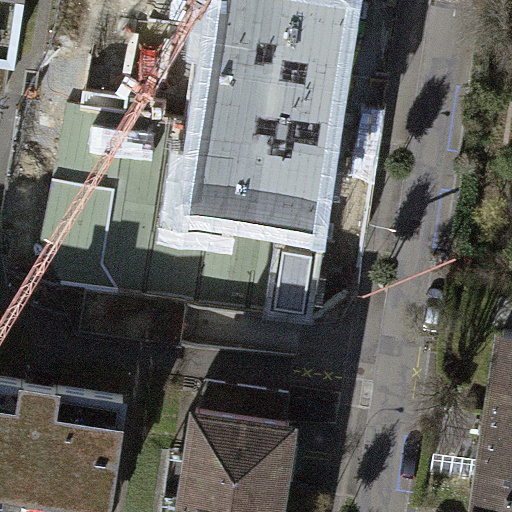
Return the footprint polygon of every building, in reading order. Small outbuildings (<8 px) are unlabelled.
[(22,0),(0,0),(0,98),(5,99),(22,0)] [(354,0),(233,0),(208,191),(326,207),(354,0)] [(511,511),(511,329),(503,328),(475,511),(511,511)] [(0,511),(107,511),(123,410),(42,398),(0,391),(0,511)] [(281,511),(291,436),(173,422),(162,511),(281,511)]
